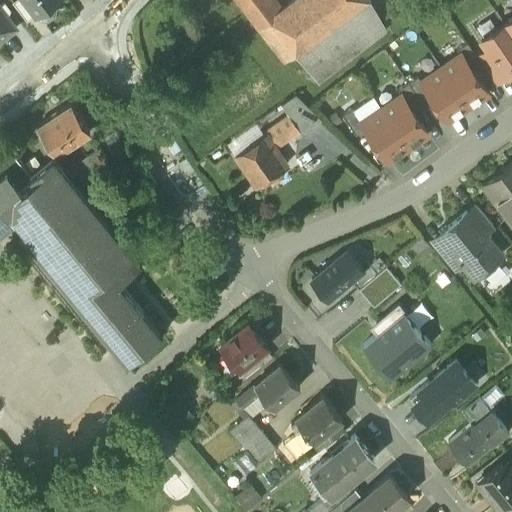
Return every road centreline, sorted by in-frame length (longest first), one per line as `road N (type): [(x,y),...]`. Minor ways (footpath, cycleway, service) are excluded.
road 1 (residential): [(256,279),(454,511)]
road 2 (residential): [(511,127),(405,195),(289,247),(256,279)]
road 3 (residential): [(110,30),(256,279)]
road 4 (residential): [(0,116),(110,30)]
